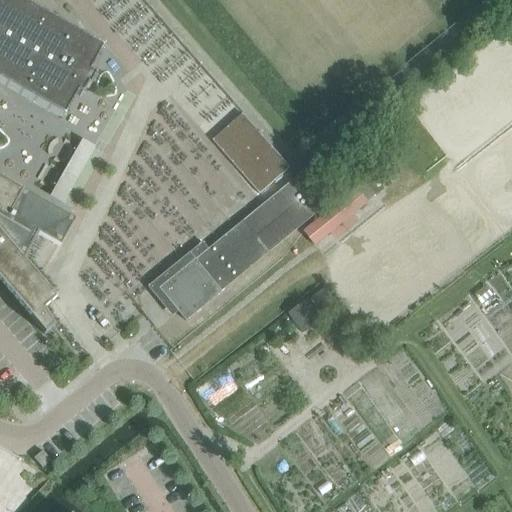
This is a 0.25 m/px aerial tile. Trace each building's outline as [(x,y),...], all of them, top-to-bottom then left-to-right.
[(0,0),(0,283),(43,334),(44,333),(43,332),(52,328),(52,327),(41,308),(52,299),(54,299),(22,261),(36,236),(58,248),(73,221),(51,209),(0,179),(0,84),(61,119),(75,95),(79,98),(85,88),(87,89),(88,88),(87,88),(94,77),(88,73),(102,48),(101,48),(100,49),(14,0),(0,0)] [(288,168),(241,114),(211,140),(258,194),(288,168)] [(51,194),(63,202),(94,149),(82,142),(51,194)] [(201,242),(146,287),(152,294),(170,317),(176,311),(184,321),(220,292),(219,292),(316,213),(291,180),(207,249),(201,242)] [(302,232),(313,245),(365,203),(354,189),(302,232)] [(314,296),(324,309),(334,302),(324,288),(314,296)] [(303,302),(287,314),(301,333),(317,321),(303,302)] [(33,458),(41,468),(50,461),(41,451),(33,458)]
